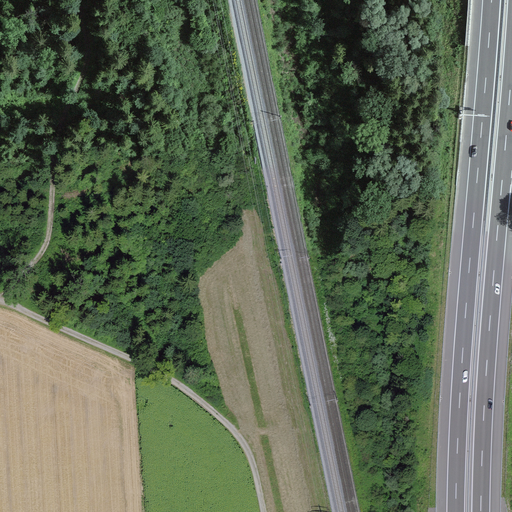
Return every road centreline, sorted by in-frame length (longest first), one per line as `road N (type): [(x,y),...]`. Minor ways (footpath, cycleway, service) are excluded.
road 1 (motorway): [(491,0),(455,511)]
road 2 (motorway): [(480,511),(511,65)]
road 3 (track): [(0,300),(161,373),(201,400),(244,444),(262,511)]
road 4 (track): [(0,299),(48,237),(62,108),(83,52),(79,0)]
